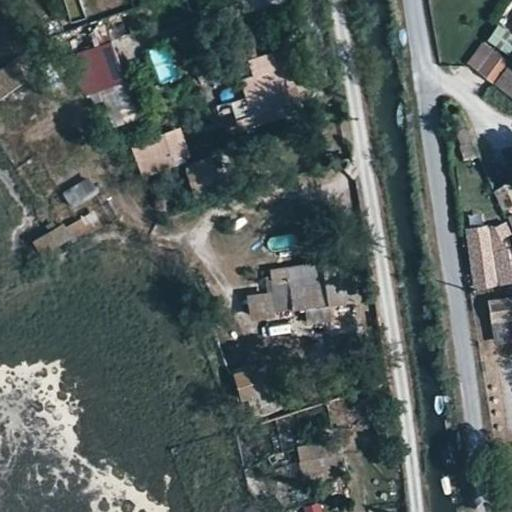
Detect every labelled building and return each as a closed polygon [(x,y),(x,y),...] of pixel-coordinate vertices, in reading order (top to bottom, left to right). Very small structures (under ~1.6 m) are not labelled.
[(63,0),(71,20),(91,12),(86,0),(63,0)] [(511,34),(499,26),(490,41),(509,52),(511,46),(511,34)] [(290,104),(234,123),(237,131),(303,109),(278,37),(228,55),(232,66),(272,52),(290,104)] [(59,58),(69,74),(93,65),(108,110),(130,103),(110,41),(59,58)] [(157,80),(176,76),(170,43),(150,47),(157,80)] [(489,47),(476,68),(488,77),(504,56),(489,47)] [(232,66),(243,98),(227,102),(234,123),(290,104),(272,52),(232,66)] [(511,61),(504,56),(488,77),(511,94),(511,61)] [(0,96),(24,79),(9,59),(0,66),(0,96)] [(191,67),(196,81),(209,78),(206,64),(191,67)] [(462,154),(474,153),(472,129),(460,130),(462,154)] [(130,145),(140,172),(186,159),(176,130),(130,145)] [(186,166),(195,192),(215,186),(207,159),(186,166)] [(63,192),(74,209),(100,193),(89,176),(63,192)] [(511,195),(506,185),(494,192),(501,206),(511,199),(511,195)] [(464,224),(471,283),(511,278),(511,264),(507,264),(504,242),(500,236),(506,229),(500,221),(491,226),(485,221),(464,224)] [(29,241),(38,257),(55,247),(47,231),(29,241)] [(266,271),(273,311),(354,300),(346,244),(315,249),(317,262),(266,271)] [(511,292),(486,298),(490,317),(511,312),(511,292)] [(511,358),(503,359),(503,374),(511,374),(511,358)] [(229,375),(236,401),(245,400),(250,418),(272,412),(267,393),(253,397),(246,371),(229,375)] [(299,445),(302,479),(332,476),(329,442),(299,445)] [(304,511),(323,511),(321,502),(303,506),(304,511)]
